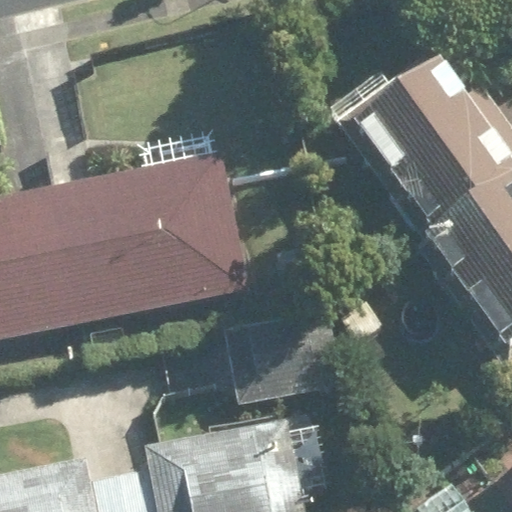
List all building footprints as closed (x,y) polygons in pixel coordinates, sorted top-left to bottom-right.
[(507,184),(429,87),(344,156),(424,256),(410,267),(492,369),(511,353),(511,217),(494,195),(507,184)] [(213,169),(0,213),(0,355),(241,305),(213,169)] [(302,335),(222,351),(234,413),(314,397),(302,335)] [(140,461),(149,511),(299,511),(283,432),(140,461)] [(82,511),(75,477),(0,493),(0,511),(82,511)] [(460,511),(445,494),(423,511),(460,511)]
